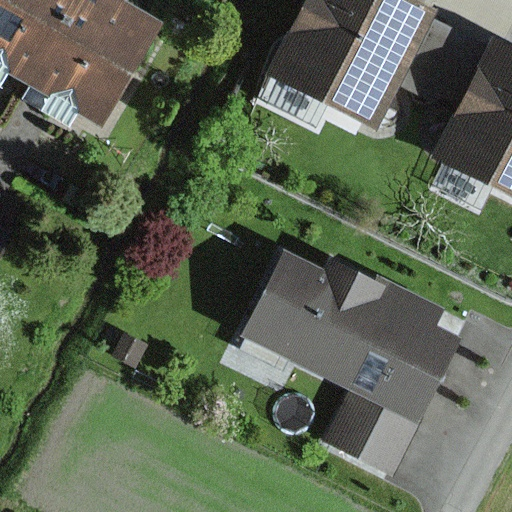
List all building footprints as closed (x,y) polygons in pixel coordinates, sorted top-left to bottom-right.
[(31,87),(81,0),(0,0),(0,88),(3,90),(11,75),(31,87)] [(166,24),(125,0),(81,0),(31,87),(50,98),(41,113),(71,130),(80,115),(104,129),(166,24)] [(377,132),(440,10),(420,0),(306,0),(268,76),(377,132)] [(511,47),(493,38),(433,159),(511,197),(511,47)] [(0,263),(22,225),(0,212),(0,263)] [(325,271),(286,252),(242,339),(349,392),(323,443),(395,479),(464,339),(438,326),(446,310),(382,278),(380,284),(330,260),(325,271)]
